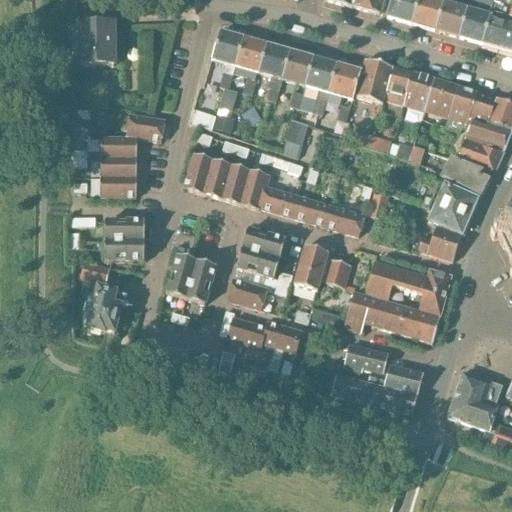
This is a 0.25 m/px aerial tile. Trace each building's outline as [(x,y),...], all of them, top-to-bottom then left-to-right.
[(353,10),(355,0),(324,0),(324,3),(352,10),(353,10)] [(379,17),(383,0),(355,0),(353,10),(379,17)] [(392,0),(386,20),(410,27),(418,0),(392,0)] [(434,34),(443,6),(422,0),(418,0),(410,27),(434,34)] [(490,0),(471,0),(471,3),(491,10),(492,5),(494,1),(490,0)] [(489,15),(491,16),(511,21),(511,2),(502,0),(500,7),(492,5),(491,10),(489,15)] [(434,34),(458,41),(467,12),(443,6),(434,34)] [(81,11),(82,28),(71,29),(71,21),(70,21),(71,69),(113,69),(113,27),(110,27),(109,10),(81,11)] [(467,12),(458,41),(482,47),(490,19),(468,13),(467,12)] [(482,47),(510,55),(511,47),(511,21),(491,16),(490,19),(482,47)] [(225,67),(223,76),(219,90),(228,93),(232,79),(232,78),(235,70),(243,42),(219,35),(211,63),(225,67)] [(266,48),(243,42),(235,70),(258,77),(266,48)] [(275,106),(282,83),(290,55),(266,48),(258,77),(270,80),(267,92),(269,93),(266,104),(273,106),(275,106)] [(313,62),(290,55),(282,83),(305,90),(313,62)] [(322,119),(329,97),(337,68),(313,62),(305,90),(319,94),(312,116),(322,119)] [(365,63),(360,82),(356,100),(383,107),(385,102),(387,94),(386,92),(393,71),(365,63)] [(360,75),(337,68),(329,97),(352,103),(360,75)] [(387,94),(385,102),(404,108),(413,77),(393,71),(386,92),(387,94)] [(413,77),(404,108),(424,113),(434,83),(413,77)] [(96,81),(83,81),(84,98),(96,101),(96,81)] [(252,99),(256,84),(247,82),(243,97),(252,99)] [(434,83),(424,113),(448,120),(459,91),(434,83)] [(448,120),(445,129),(444,130),(461,135),(462,131),(465,132),(468,125),(476,96),(459,91),(448,120)] [(300,113),(304,98),(294,95),(290,110),(300,113)] [(486,133),(488,124),(495,103),(476,96),(468,125),(486,133)] [(511,108),(495,103),(488,124),(511,134),(511,133),(511,108)] [(341,108),(337,123),(346,126),(351,111),(341,108)] [(91,114),(78,112),(77,121),(89,123),(91,114)] [(196,114),(192,127),(211,134),(215,121),(196,114)] [(218,118),(214,132),(230,137),(234,123),(218,118)] [(160,146),(164,126),(129,120),(125,142),(136,142),(160,146)] [(291,124),(288,135),(282,157),(298,162),(305,140),(308,129),(291,124)] [(468,125),(465,132),(469,133),(456,164),(485,175),(493,179),(503,156),(511,134),(488,124),(486,133),(468,125)] [(199,136),(197,145),(210,148),(212,140),(199,136)] [(355,148),(369,152),(372,140),(358,136),(355,148)] [(392,146),(372,140),(369,152),(389,158),(392,146)] [(136,162),(136,142),(125,142),(125,143),(100,142),(100,161),(136,162)] [(222,153),(234,156),(237,149),(225,145),(222,153)] [(389,158),(396,161),(409,165),(412,151),(399,148),(392,146),(389,158)] [(237,149),(234,156),(246,160),(249,152),(237,149)] [(424,153),(412,151),(409,165),(418,168),(424,153)] [(259,164),(272,168),(274,161),(262,157),(259,164)] [(212,163),(193,158),(183,192),(202,198),(212,163)] [(87,161),(74,161),(74,171),(87,171),(87,161)] [(100,181),(136,182),(136,162),(100,161),(100,181)] [(485,175),(456,164),(450,162),(441,179),(442,179),(462,190),(479,199),(487,184),(482,181),(485,175)] [(202,198),(221,203),(231,169),(212,163),(202,198)] [(409,165),(408,173),(417,176),(418,168),(409,165)] [(303,170),(291,167),(289,174),(300,178),(303,170)] [(221,203),(240,208),(249,174),(231,169),(221,203)] [(318,176),(310,173),(306,184),(314,187),(318,176)] [(258,214),(259,212),(266,190),(265,190),(268,180),(249,174),(240,208),(258,214)] [(100,201),(136,202),(136,182),(100,181),(100,201)] [(430,228),(436,230),(461,238),(476,203),(458,195),(439,186),(432,203),(426,200),(421,211),(428,214),(429,224),(431,225),(430,228)] [(74,187),(74,196),(86,196),(87,187),(74,187)] [(259,212),(292,222),(299,200),(266,190),(259,212)] [(364,191),(361,200),(360,202),(368,204),(371,193),(364,191)] [(376,194),(369,219),(381,222),(388,197),(376,194)] [(292,222),(325,231),(332,209),(299,200),(292,222)] [(511,209),(509,211),(507,207),(504,208),(506,212),(498,217),(500,222),(494,225),(492,231),(494,233),(489,236),(493,243),(498,241),(511,269),(511,274),(509,276),(511,281),(511,209)] [(325,231),(358,241),(365,219),(332,209),(325,231)] [(82,221),(70,221),(70,230),(82,230),(82,221)] [(82,221),(82,230),(95,230),(95,221),(82,221)] [(104,265),(143,265),(144,226),(104,225),(104,265)] [(432,243),(422,239),(417,255),(452,266),(461,238),(436,230),(432,243)] [(261,293),(232,284),(226,304),(261,314),(266,295),(286,300),(287,297),(292,279),(280,275),(277,283),(274,282),(285,245),(247,234),(236,272),(265,281),(261,293)] [(69,235),(69,243),(78,243),(78,235),(69,235)] [(78,252),(78,243),(69,243),(69,252),(78,252)] [(300,251),(292,249),(289,257),(297,260),(300,251)] [(319,285),(325,287),(332,264),(326,262),(328,257),(304,250),(293,289),(316,295),(319,285)] [(177,260),(166,298),(204,309),(215,271),(177,260)] [(344,292),(344,291),(355,294),(356,291),(345,288),(350,269),(332,264),(325,287),(344,292)] [(80,280),(106,287),(110,272),(84,266),(80,280)] [(427,282),(374,266),(364,298),(388,305),(391,294),(392,291),(422,300),(427,282)] [(422,300),(418,314),(440,320),(451,280),(429,274),(427,282),(422,300)] [(105,335),(113,337),(120,312),(123,313),(126,301),(98,293),(87,332),(104,337),(105,335)] [(353,295),(343,332),(360,337),(363,327),(432,348),(440,321),(353,295)] [(312,312),(309,322),(336,330),(339,320),(312,312)] [(310,317),(296,313),(294,323),(307,327),(310,317)] [(227,341),(226,343),(259,352),(265,333),(232,323),(234,317),(226,315),(218,339),(227,341)] [(170,325),(178,327),(181,319),(173,316),(170,325)] [(178,327),(187,330),(189,321),(181,319),(178,327)] [(259,352),(254,372),(255,372),(266,376),(273,350),(295,357),(301,337),(267,327),(265,333),(259,352)] [(372,375),(368,387),(417,400),(422,379),(385,369),(388,359),(350,349),(345,369),(361,373),(361,372),(372,375)] [(223,354),(220,363),(232,366),(235,358),(223,354)] [(303,370),(302,371),(307,372),(307,371),(318,374),(320,363),(305,359),(305,362),(304,362),(302,370),(303,370)] [(286,364),(282,377),(290,378),(293,365),(286,364)] [(310,381),(305,380),(307,372),(302,371),(296,399),(305,401),(305,403),(330,409),(330,410),(352,416),(355,407),(412,421),(417,400),(368,387),(338,379),(333,399),(307,392),(310,381)] [(447,421),(486,434),(489,423),(500,391),(462,377),(447,421)] [(511,433),(498,428),(495,437),(492,446),(511,453),(511,433)]
